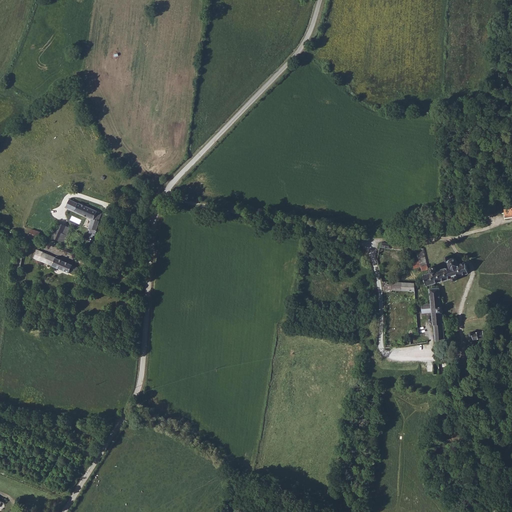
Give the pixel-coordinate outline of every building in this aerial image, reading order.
[(75,213),(78,204),(77,203),(76,204),(69,201),(66,210),(75,213)] [(75,213),(93,220),(90,228),(91,229),(96,231),(96,229),(97,227),(97,225),(98,223),(98,222),(98,221),(99,220),(100,219),(100,218),(101,218),(103,214),(78,204),(75,213)] [(66,229),(60,227),(53,243),(65,247),(68,238),(63,237),(66,229)] [(66,229),(63,237),(68,238),(71,231),(66,229)] [(91,229),(88,235),(82,247),(87,249),(91,240),(92,240),(96,231),(91,229)] [(381,245),(408,248),(408,244),(382,240),(381,245)] [(417,249),(423,268),(429,267),(423,246),(417,245),(415,245),(417,249)] [(40,260),(75,272),(76,267),(78,264),(39,251),(38,255),(41,256),(40,260)] [(427,283),(450,277),(451,280),(456,278),(455,275),(468,272),(465,261),(458,263),(456,256),(453,256),(452,256),(451,256),(450,257),(447,256),(446,256),(445,258),(448,260),(450,265),(436,269),(436,268),(434,267),(432,267),(431,268),(431,269),(432,270),(424,273),(427,283)] [(378,260),(384,289),(395,290),(395,288),(392,280),(388,279),(384,258),(378,258),(378,260)] [(415,268),(421,266),(419,259),(412,261),(415,268)] [(395,288),(407,289),(408,281),(392,280),(395,288)] [(434,322),(435,337),(444,336),(442,314),(441,310),(439,286),(429,288),(431,304),(431,311),(432,315),(433,322),(434,322)] [(482,328),(472,330),(471,330),(470,330),(470,332),(470,333),(471,333),(472,333),(473,336),(484,333),(482,328)]
